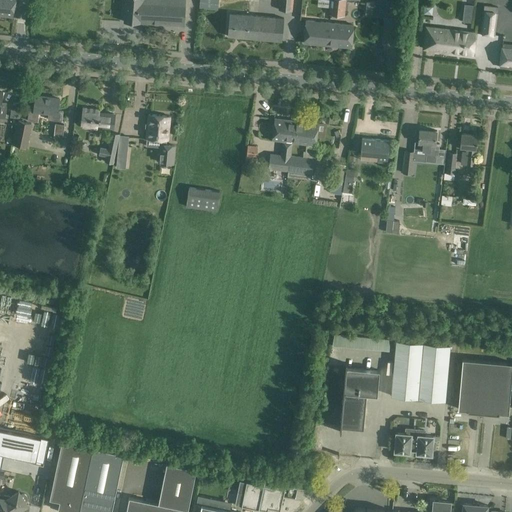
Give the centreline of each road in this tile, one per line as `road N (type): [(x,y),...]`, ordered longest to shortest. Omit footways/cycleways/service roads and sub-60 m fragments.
road 1 (tertiary): [(511,102),(18,53)]
road 2 (unclassified): [(310,511),(355,473),(511,483)]
